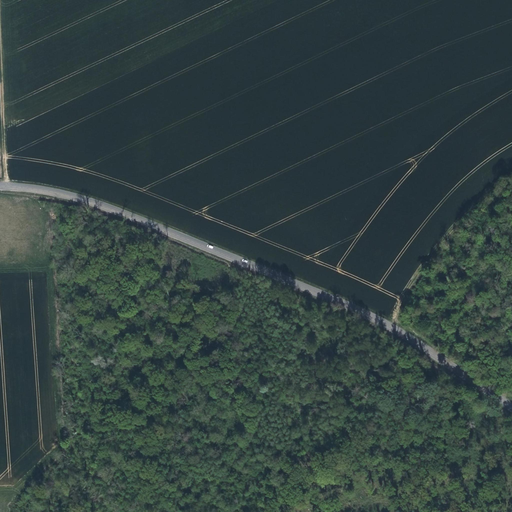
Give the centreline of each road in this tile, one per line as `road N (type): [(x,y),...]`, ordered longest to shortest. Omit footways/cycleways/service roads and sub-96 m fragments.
road 1 (secondary): [(0,186),(120,211),(328,296),(511,406)]
road 2 (track): [(387,326),(461,215),(511,173)]
road 3 (track): [(0,41),(6,186)]
